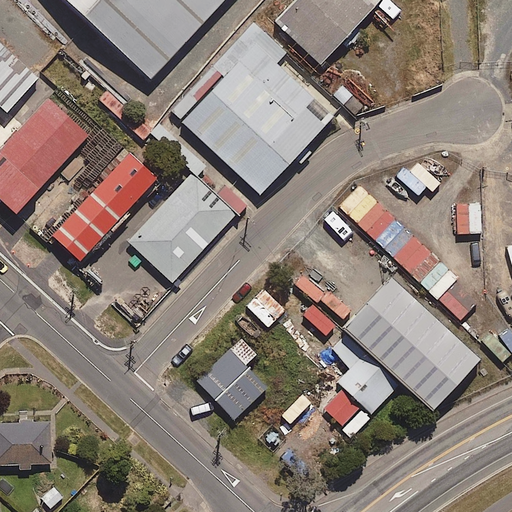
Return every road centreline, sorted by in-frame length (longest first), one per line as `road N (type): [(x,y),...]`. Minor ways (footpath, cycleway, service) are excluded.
road 1 (residential): [(118,388),(339,158),(486,104)]
road 2 (residential): [(252,511),(118,388)]
road 3 (trunk): [(511,423),(377,511)]
road 4 (residential): [(118,388),(20,299)]
